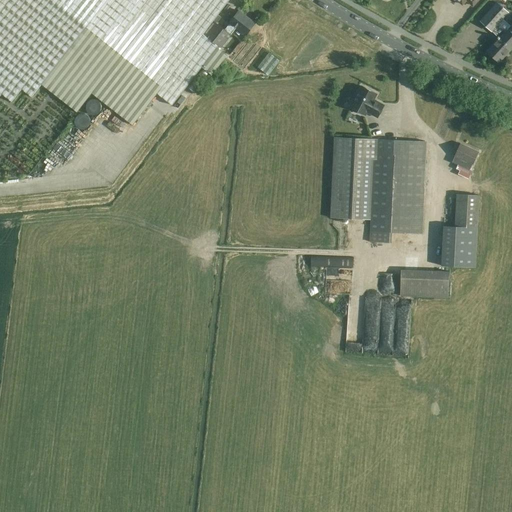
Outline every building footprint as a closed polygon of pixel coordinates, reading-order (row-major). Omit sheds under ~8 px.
[(0,0),(0,96),(2,94),(12,102),(22,89),(32,97),(42,84),(57,96),(77,112),(92,93),(132,125),(157,94),(172,105),(203,66),(214,74),(225,60),(228,56),(217,48),(218,47),(220,48),(231,35),(230,35),(224,30),(213,21),(229,0),(0,0)] [(497,2),(487,14),(480,21),(498,37),(497,38),(498,39),(487,51),(499,62),(511,47),(511,37),(498,25),(509,13),(497,2)] [(239,11),(224,30),(230,35),(236,28),(246,35),(255,23),(239,11)] [(258,67),(268,75),(279,61),(280,61),(269,53),(258,67)] [(236,66),(234,70),(240,75),(242,71),(241,70),(236,66)] [(377,103),(373,101),(373,100),(376,94),(362,86),(350,107),(365,115),(367,112),(377,117),(384,105),(377,102),(377,103)] [(69,108),(65,114),(69,118),(74,112),(69,108)] [(58,113),(54,118),(64,125),(67,121),(58,113)] [(81,126),(89,125),(89,115),(80,115),(81,126)] [(55,124),(52,127),(58,132),(61,128),(55,124)] [(425,141),(374,139),(335,137),(331,218),(363,219),(366,159),(374,159),(370,242),(391,243),(391,232),(421,234),(425,141)] [(460,144),(455,156),(452,162),(458,165),(456,169),(460,171),(459,175),(469,179),(472,171),(470,170),(478,152),(460,144)] [(443,226),(441,266),(456,266),(476,268),(478,227),(479,227),(480,195),(456,194),(454,226),(443,226)] [(312,256),(312,267),(352,268),(352,257),(312,256)] [(400,296),(448,298),(449,271),(401,270),(400,296)] [(409,356),(410,319),(393,319),(393,300),(384,300),(383,332),(394,332),(394,356),(409,356)]
